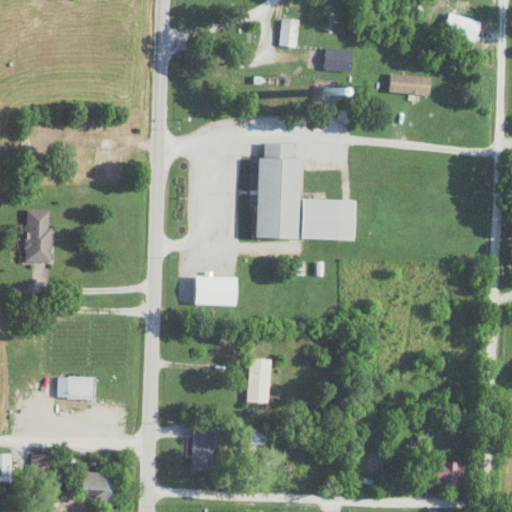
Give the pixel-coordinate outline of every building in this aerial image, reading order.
[(474,41),(480,21),(448,12),(442,32),(474,41)] [(295,47),(297,19),(280,17),(278,46),(295,47)] [(351,48),(324,48),(323,71),(350,71),(351,48)] [(114,136),(95,136),(94,179),(114,179),(114,136)] [(353,240),(355,200),(299,198),(300,159),(292,159),(292,143),(259,142),(256,238),(353,240)] [(25,261),(50,261),(50,209),(25,209),(25,261)] [(185,282),(185,304),(216,304),(216,282),(185,282)] [(245,401),(267,402),(269,358),(247,357),(245,401)] [(94,398),(94,375),(66,375),(66,398),(94,398)] [(191,471),(216,472),(216,427),(191,427),(191,471)] [(0,452),(0,474),(9,475),(9,453),(0,452)] [(50,454),(28,454),(28,475),(50,475),(50,454)] [(428,486),(461,486),(461,462),(428,462),(428,486)] [(98,492),(98,504),(115,504),(116,471),(80,470),(79,492),(98,492)]
